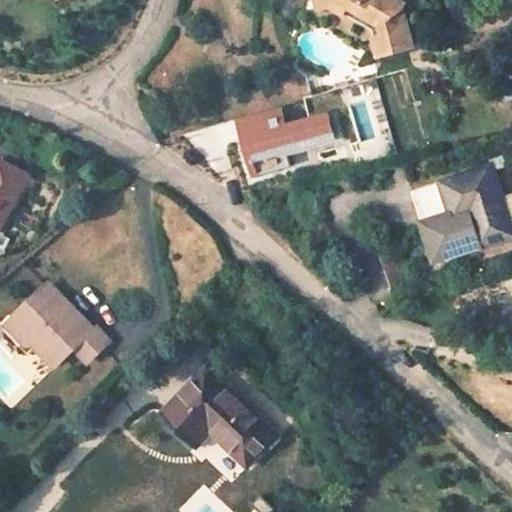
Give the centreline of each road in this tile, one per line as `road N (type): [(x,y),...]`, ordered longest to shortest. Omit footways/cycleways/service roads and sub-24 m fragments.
road 1 (residential): [(511,476),(166,162),(66,108)]
road 2 (residential): [(66,108),(118,70),(154,0)]
